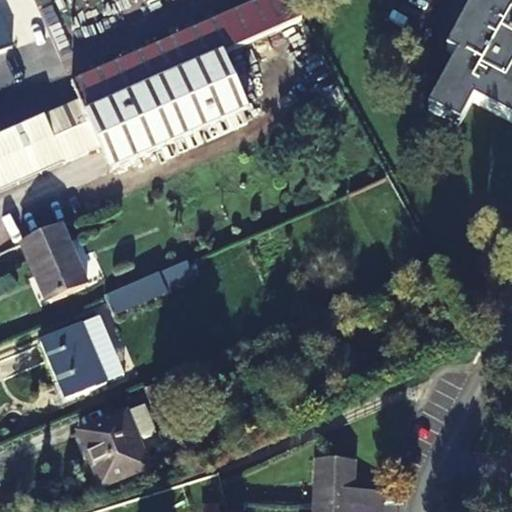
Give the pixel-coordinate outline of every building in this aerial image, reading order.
[(79,103),(0,137),(0,192),(100,148),(111,171),(248,110),(224,55),(303,21),(288,0),(264,0),(72,85),(79,103)] [(473,102),(511,121),(511,0),(475,0),(447,52),(457,58),(428,109),(459,127),(473,102)] [(39,275),(51,303),(86,288),(59,227),(21,243),(36,276),(39,275)] [(188,262),(103,296),(112,317),(167,293),(166,288),(193,276),(188,262)] [(458,302),(469,320),(485,312),(475,292),(458,302)] [(41,344),(64,401),(106,383),(123,377),(98,319),(41,344)] [(143,390),(149,404),(187,389),(181,374),(143,390)] [(153,434),(142,407),(78,433),(102,489),(149,469),(139,445),(151,440),(153,434)] [(382,511),(382,508),(383,494),(352,491),(354,462),(330,461),(317,461),(315,505),(314,511),(382,511)]
